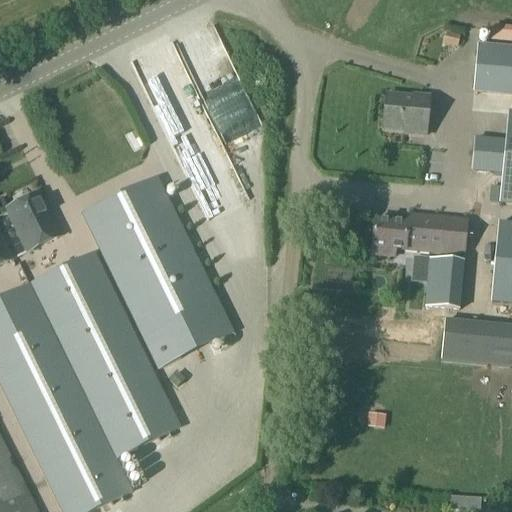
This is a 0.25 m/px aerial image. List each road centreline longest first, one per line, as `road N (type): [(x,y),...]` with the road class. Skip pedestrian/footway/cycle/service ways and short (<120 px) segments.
road 1 (unclassified): [(271,511),(303,116),(300,76),(278,14),(263,0)]
road 2 (unclassified): [(0,92),(185,0)]
